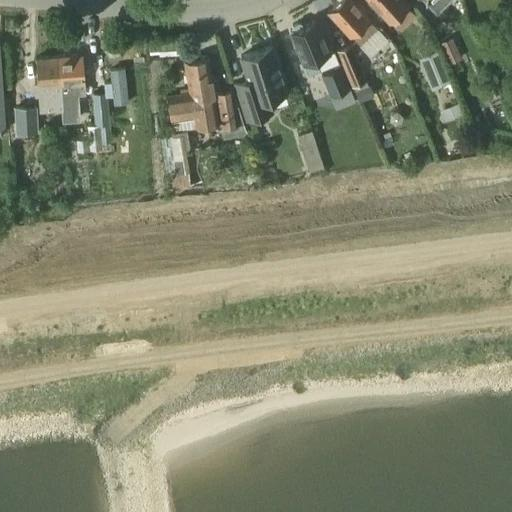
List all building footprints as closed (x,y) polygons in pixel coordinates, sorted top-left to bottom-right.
[(352,0),(338,0),(328,10),(351,35),(353,34),(360,43),(377,27),(369,19),(369,18),(352,0)] [(370,0),(379,9),(381,8),(391,20),(408,4),(403,0),(370,0)] [(291,29),(290,30),(304,64),(315,59),(320,70),(339,62),(333,49),(330,51),(316,19),(303,24),(299,21),(291,24),(291,29)] [(461,58),(452,37),(440,42),(450,64),(461,58)] [(336,50),(352,87),(367,80),(352,43),(336,50)] [(235,83),(247,120),(272,112),(267,98),(286,92),(271,46),(241,56),(248,79),(235,83)] [(431,62),(425,64),(434,87),(449,81),(437,50),(434,51),(427,54),(431,62)] [(81,55),(59,56),(61,83),(62,104),(77,103),(76,93),(84,92),(83,81),(81,55)] [(59,56),(35,58),(37,82),(38,95),(39,111),(62,110),(62,104),(61,83),(59,56)] [(180,93),(167,95),(173,131),(196,128),(218,124),(219,127),(243,123),(232,89),(218,91),(216,77),(211,77),(208,57),(184,60),(189,89),(180,90),(180,93)] [(320,73),(330,97),(351,89),(341,65),(320,73)] [(107,92),(92,94),(94,125),(100,124),(102,143),(111,142),(107,92)] [(38,133),(36,105),(14,106),(16,134),(38,133)] [(323,168),(312,131),(298,135),(309,172),(323,168)] [(183,133),(171,135),(176,174),(170,175),(173,190),(190,187),(188,172),(189,172),(183,133)]
